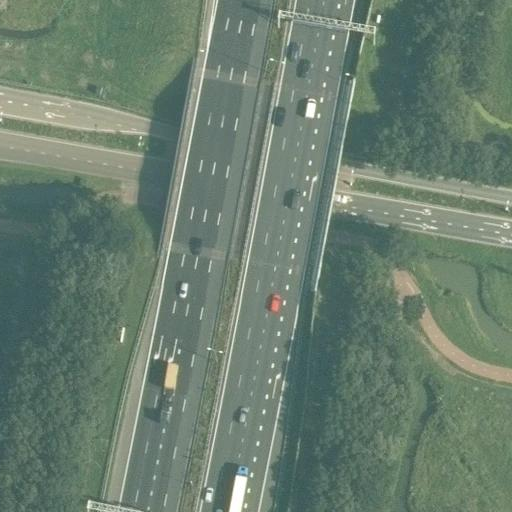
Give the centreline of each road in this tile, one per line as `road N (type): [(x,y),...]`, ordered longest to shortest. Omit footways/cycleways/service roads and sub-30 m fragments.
road 1 (secondary): [(511,198),(0,101)]
road 2 (motorway): [(244,0),(147,511)]
road 3 (motorway): [(224,511),(319,0)]
road 4 (secondary): [(0,146),(511,234)]
